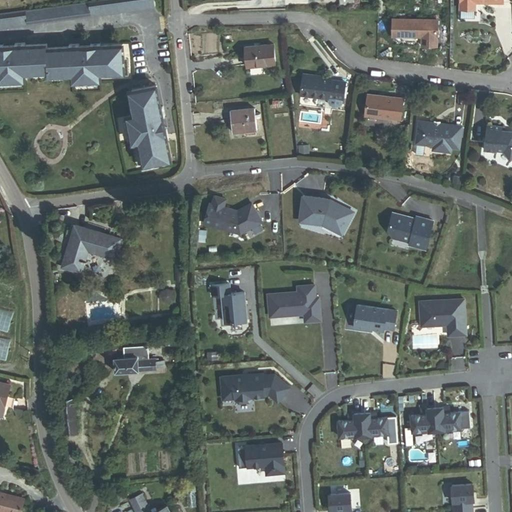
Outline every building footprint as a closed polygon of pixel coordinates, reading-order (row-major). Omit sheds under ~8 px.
[(0,27),(157,7),(155,0),(100,0),(0,13),(0,27)] [(503,1),(503,0),(460,0),(460,9),(475,9),(476,1),(503,1)] [(437,46),(438,19),(393,18),(393,36),(418,36),(418,35),(422,35),(422,46),(437,46)] [(123,71),(123,46),(101,46),(101,44),(91,44),(91,46),(79,46),(79,45),(69,45),(69,48),(47,49),(47,45),(25,45),(25,43),(16,43),(16,45),(4,46),(4,43),(0,43),(0,78),(23,78),(23,72),(31,71),(31,70),(48,69),(48,73),(65,73),(65,75),(72,75),(73,81),(99,80),(99,73),(107,73),(107,71),(123,71)] [(247,67),(275,65),(274,45),(245,47),(247,67)] [(346,81),(331,79),(331,77),(304,73),(301,95),(328,98),(328,97),(343,99),(346,81)] [(172,139),(170,129),(168,130),(166,119),(168,118),(166,108),(164,109),(160,87),(135,92),(138,109),(136,109),(138,117),(131,118),(137,144),(143,143),(145,151),(147,150),(150,166),(175,161),(170,140),(172,139)] [(400,119),(403,98),(368,94),(366,115),(400,119)] [(233,133),(257,131),(256,119),(260,118),(260,114),(255,114),(255,109),(231,111),(233,133)] [(459,148),(461,128),(454,127),(454,125),(440,123),(434,123),(419,121),(417,143),(434,145),(433,150),(451,152),(451,147),(459,148)] [(511,158),(511,131),(509,131),(509,132),(502,131),(502,127),(488,124),(484,150),(498,151),(499,150),(504,151),(510,160),(511,158)] [(302,197),(299,219),(322,222),(342,233),(353,212),(335,204),(329,203),(329,200),(302,197)] [(239,209),(220,205),(214,227),(241,234),(263,220),(253,200),(239,209)] [(409,245),(425,249),(433,221),(416,217),(415,221),(410,219),(410,218),(392,213),(388,230),(392,238),(409,243),(409,245)] [(121,237),(75,223),(71,222),(65,243),(68,244),(62,264),(82,270),(88,249),(115,257),(121,237)] [(222,292),(232,291),(230,272),(208,274),(210,294),(222,292)] [(16,283),(0,278),(0,300),(11,304),(16,283)] [(269,317),(304,314),(304,321),(320,320),(318,301),(315,301),(314,285),(297,286),(298,292),(268,294),(269,317)] [(173,299),(175,294),(173,289),(168,287),(163,290),(161,294),(163,300),(169,301),(173,299)] [(249,320),(245,290),(232,291),(222,292),(225,323),(249,320)] [(463,299),(419,301),(421,326),(447,325),(448,336),(465,335),(463,299)] [(366,328),(383,330),(383,328),(393,329),(396,311),(357,305),(354,328),(365,330),(366,328)] [(14,310),(0,306),(0,330),(8,332),(14,310)] [(12,338),(0,335),(0,358),(7,360),(12,338)] [(83,352),(98,351),(97,344),(82,344),(83,352)] [(157,366),(165,366),(165,358),(156,358),(156,356),(149,356),(149,344),(124,345),(124,355),(114,355),(115,371),(133,370),(141,370),(157,369),(157,366)] [(273,373),(221,378),(223,400),(235,399),(235,401),(239,404),(248,403),(251,399),(251,398),(264,396),(264,395),(268,394),(277,403),(290,388),(273,373)] [(0,415),(3,416),(11,384),(0,380),(0,415)] [(66,435),(78,433),(74,397),(61,399),(66,435)] [(471,428),(469,412),(450,413),(448,413),(447,407),(435,408),(437,431),(445,431),(445,430),(471,428)] [(437,431),(435,408),(423,409),(424,415),(421,415),(411,416),(412,432),(437,431)] [(374,413),(362,414),(364,437),(387,434),(388,444),(398,444),(396,417),(377,419),(374,419),(374,413)] [(364,437),(362,414),(350,415),(350,421),(348,421),(338,422),(339,438),(356,437),(356,438),(364,437)] [(266,475),(284,474),(282,444),(246,447),(248,468),(266,466),(266,475)] [(73,467),(79,465),(76,452),(70,454),(73,467)] [(452,486),(453,510),(472,509),(471,494),(473,494),(472,485),(452,486)] [(125,499),(119,488),(108,494),(114,505),(125,499)] [(8,511),(20,511),(24,498),(0,491),(0,511),(3,511),(4,511),(8,511)] [(170,511),(167,505),(154,511),(144,491),(128,498),(135,511),(170,511)] [(332,504),(332,511),(351,511),(350,494),(329,495),(330,504),(332,504)]
